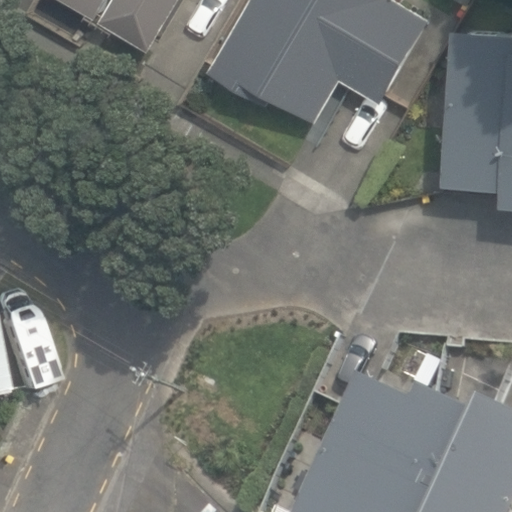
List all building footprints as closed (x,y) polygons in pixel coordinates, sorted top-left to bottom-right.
[(94,0),(91,7),(136,35),(157,0),(94,0)] [(387,103),(436,18),(404,0),(254,0),(222,57),(301,102),(322,66),(387,103)] [(511,30),(470,28),(459,185),(511,189),(511,30)] [(432,411),(375,387),(315,511),(455,511),(501,416),(438,402),(432,411)] [(511,511),(511,419),(501,416),(455,511),(511,511)]
